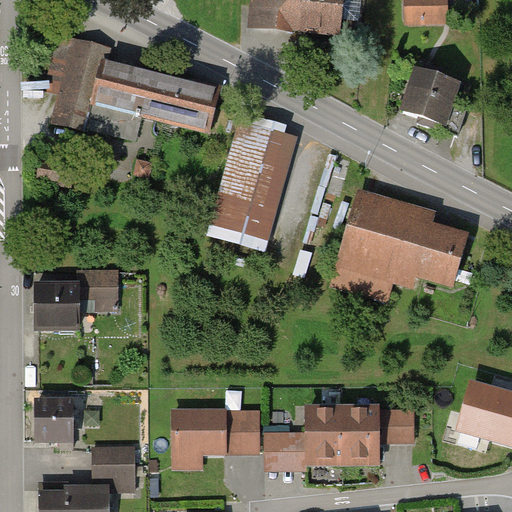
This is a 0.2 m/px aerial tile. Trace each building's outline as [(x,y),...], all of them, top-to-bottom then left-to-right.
[(255,0),(252,34),(341,44),(345,0),(255,0)] [(405,0),(405,20),(450,20),(450,0),(405,0)] [(207,137),(216,94),(92,68),(96,45),(57,37),(44,98),(55,101),(49,127),(141,146),(146,124),(207,137)] [(449,134),(464,88),(417,74),(403,120),(449,134)] [(270,260),(300,145),(240,129),(210,244),(270,260)] [(433,216),(362,196),(335,292),(406,311),(413,286),(454,298),(470,242),(429,230),(433,216)] [(81,291),(38,291),(39,338),(82,338),(82,319),(122,318),(122,276),(81,277),(81,291)] [(511,400),(473,390),(460,441),(511,455),(511,400)] [(75,447),(74,406),(37,407),(38,448),(75,447)] [(416,450),(416,415),(345,416),(346,477),(382,476),(381,450),(416,450)] [(345,416),(309,416),(309,439),(269,439),(270,477),(346,477),(345,416)] [(263,463),(262,417),(176,418),(177,477),(206,477),(206,463),(263,463)] [(43,497),(43,511),(108,511),(108,498),(136,497),(135,454),(96,455),(97,495),(43,497)]
